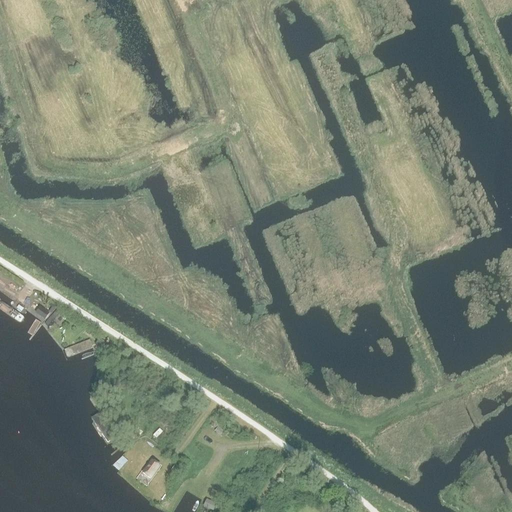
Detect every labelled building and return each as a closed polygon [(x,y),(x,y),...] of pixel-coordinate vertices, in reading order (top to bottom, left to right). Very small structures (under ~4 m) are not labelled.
[(0,307),(14,318),(22,308),(0,291),(0,307)] [(45,319),(49,314),(39,307),(36,312),(45,319)] [(57,309),(44,324),(47,326),(61,312),(57,309)] [(104,343),(99,339),(95,345),(100,348),(104,343)] [(92,340),(65,349),(68,358),(95,349),(92,340)] [(98,415),(88,421),(111,456),(120,449),(98,415)] [(122,457),(113,466),(119,471),(128,462),(122,457)] [(158,468),(150,462),(141,474),(149,480),(158,468)] [(214,507),(215,508),(216,506),(215,505),(206,501),(204,506),(213,511),(214,507)]
